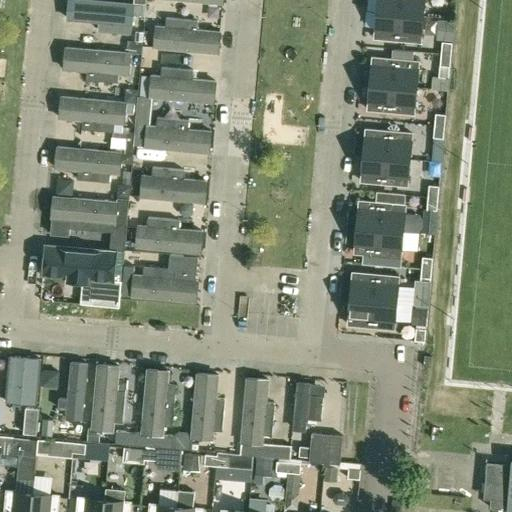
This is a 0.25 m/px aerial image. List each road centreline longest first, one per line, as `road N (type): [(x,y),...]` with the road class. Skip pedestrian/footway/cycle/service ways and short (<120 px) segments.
road 1 (residential): [(314,284),(340,0)]
road 2 (residential): [(228,279),(254,0)]
road 3 (residential): [(13,258),(37,0)]
road 4 (residential): [(384,511),(395,362),(307,354)]
road 5 (residential): [(222,348),(7,329)]
